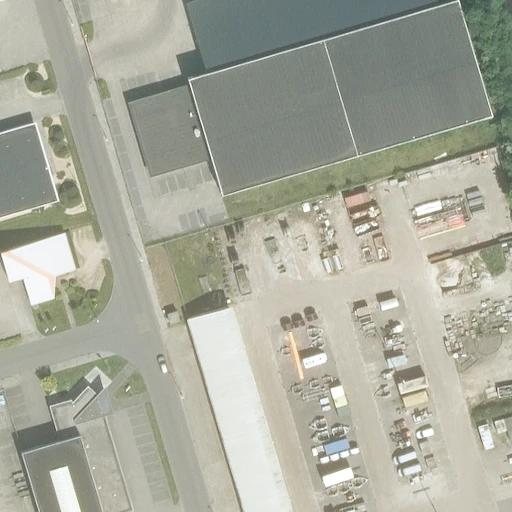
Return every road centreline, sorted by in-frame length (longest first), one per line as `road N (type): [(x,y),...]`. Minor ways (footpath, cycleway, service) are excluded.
road 1 (unclassified): [(143,323),(47,0)]
road 2 (unclassified): [(198,511),(143,323)]
road 3 (unclassified): [(143,323),(0,365)]
